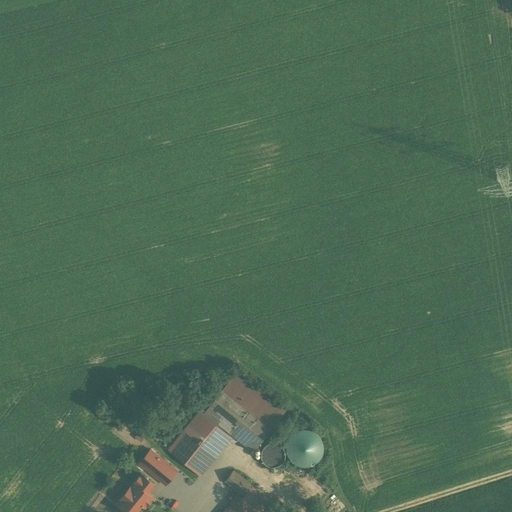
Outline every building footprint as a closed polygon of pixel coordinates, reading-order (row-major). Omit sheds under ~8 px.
[(285,411),(236,372),(205,411),(204,412),(238,439),(253,451),(285,411)] [(204,412),(205,411),(202,409),(169,450),(200,475),(230,437),(236,442),(238,439),(204,412)] [(281,440),(297,468),(323,453),(307,425),(281,440)] [(155,454),(143,469),(188,506),(200,491),(155,454)] [(244,496),(252,486),(232,471),(225,480),(244,496)] [(140,474),(134,482),(146,492),(153,483),(140,474)] [(144,507),(152,497),(146,492),(134,482),(116,503),(127,511),(135,511),(141,505),(144,507)] [(244,496),(242,498),(259,511),(261,511),(264,509),(270,501),(252,486),(244,496)] [(259,511),(242,498),(230,511),(259,511)]
